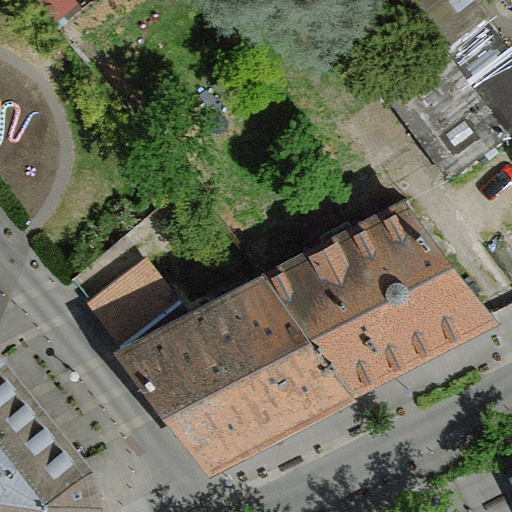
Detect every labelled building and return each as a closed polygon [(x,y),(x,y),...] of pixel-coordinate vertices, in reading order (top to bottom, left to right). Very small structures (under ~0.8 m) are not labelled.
[(450,49),(511,131),(511,130),(511,50),(491,22),(477,32),(473,26),(447,45),(450,49)] [(450,49),(390,93),(451,174),(511,131),(450,49)] [(404,201),(267,273),(354,387),(461,333),(494,316),(404,201)] [(127,345),(190,313),(149,260),(94,301),(127,345)] [(190,313),(127,345),(172,404),(214,460),(354,387),(267,273),(190,313)] [(0,356),(0,511),(83,511),(95,493),(87,462),(0,356)]
